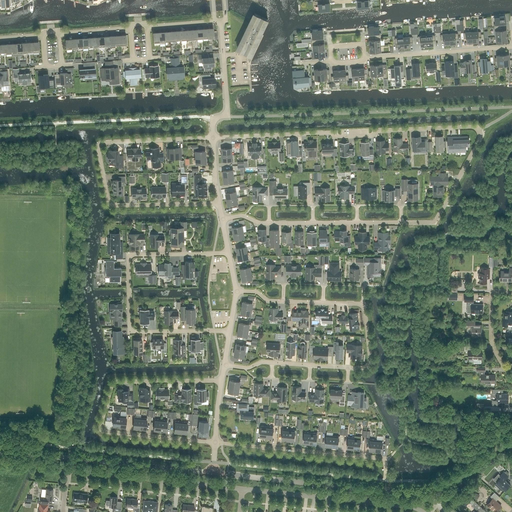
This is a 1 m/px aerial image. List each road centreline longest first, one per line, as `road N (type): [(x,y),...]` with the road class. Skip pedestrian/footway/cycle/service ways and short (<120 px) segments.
road 1 (residential): [(223,365),(361,367),(369,357),(363,305),(270,301),(236,291)]
road 2 (residential): [(221,219),(435,222),(479,131)]
road 3 (residential): [(219,203),(109,205),(98,147),(213,137)]
road 4 (residential): [(221,380),(113,382),(101,430),(215,442)]
road 5 (residential): [(213,137),(479,131)]
road 6 (residential): [(229,330),(136,330),(130,262),(138,255),(229,253)]
road 7 (tertiary): [(446,511),(417,493),(212,472)]
road 8 (tertiary): [(212,472),(0,450)]
road 9 (residential): [(215,442),(385,459),(384,471)]
road 10 (residential): [(421,511),(243,491)]
road 11 (residential): [(243,491),(68,470)]
road 12 (residential): [(511,47),(363,59)]
road 13 (residential): [(213,137),(212,122),(226,109),(220,22)]
